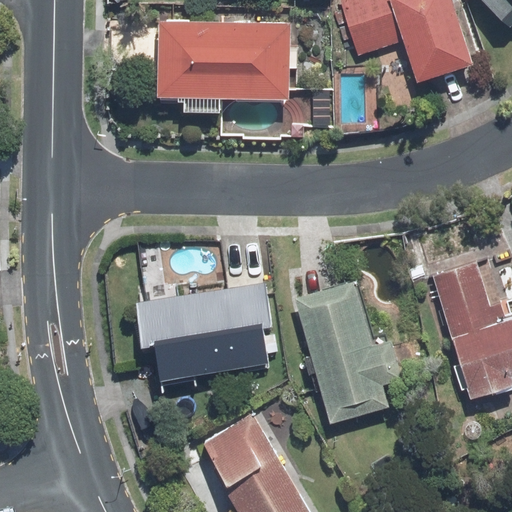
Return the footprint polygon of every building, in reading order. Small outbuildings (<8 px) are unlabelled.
[(446,0),(346,0),(341,2),(357,55),(399,42),(412,87),(467,71),(446,0)] [(511,0),(489,0),(511,22),(511,0)] [(283,30),(163,26),(160,101),(281,105),(283,30)] [(468,269),(432,279),(465,399),(501,389),(497,375),(511,371),(511,316),(511,317),(508,307),(480,315),(468,269)] [(341,287),(290,300),(323,422),(375,408),(369,386),(382,382),(373,349),(359,353),(341,287)] [(260,292),(143,310),(154,384),(272,366),(260,292)] [(300,511),(252,422),(199,450),(232,511),(300,511)]
